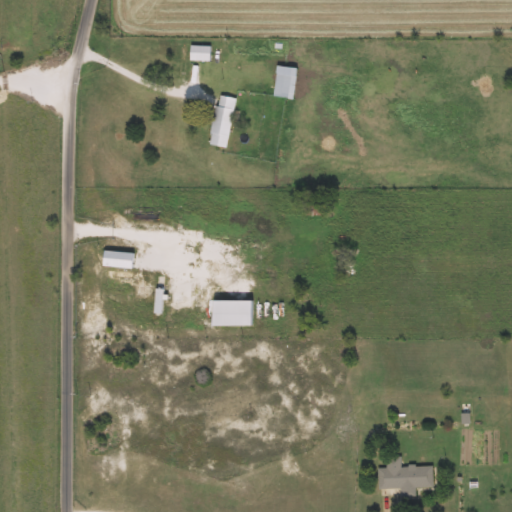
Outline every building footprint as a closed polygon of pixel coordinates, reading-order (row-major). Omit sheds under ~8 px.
[(191,60),(191,46),(211,46),(211,60),(191,60)] [(295,98),(275,97),(277,66),(297,68),(295,98)] [(227,148),(209,144),(219,95),(237,99),(227,148)] [(134,269),(105,268),(106,252),(135,254),(134,269)] [(163,316),(164,291),(157,290),(156,315),(163,316)] [(401,489),(379,489),(379,469),(389,469),(388,457),(402,457),(402,467),(434,467),(434,487),(417,488),(417,497),(401,497),(401,489)]
